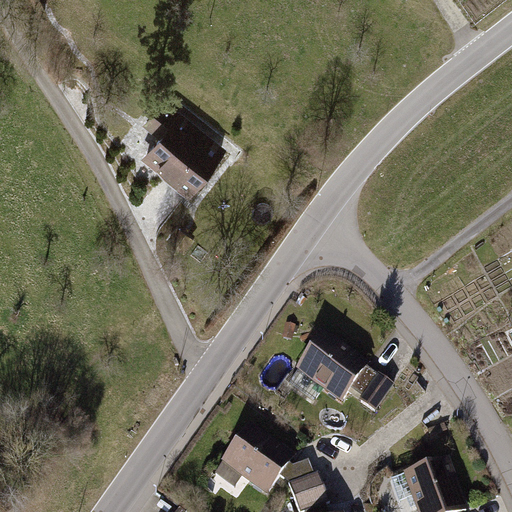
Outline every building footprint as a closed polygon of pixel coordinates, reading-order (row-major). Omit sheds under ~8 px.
[(132,152),(192,200),(230,152),(170,105),(132,152)] [(324,331),(296,369),(340,401),(347,391),(376,411),(396,383),(324,331)] [(269,492),(296,453),(252,422),(217,474),(237,488),(245,476),(269,492)] [(421,511),(452,511),(469,506),(451,455),(407,471),(421,511)] [(299,508),(328,498),(318,469),(289,479),(299,508)]
